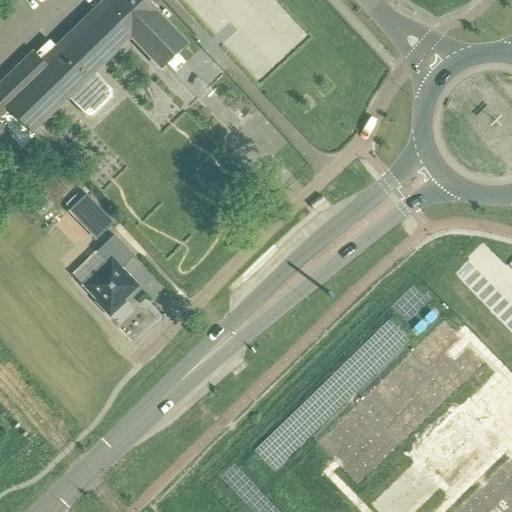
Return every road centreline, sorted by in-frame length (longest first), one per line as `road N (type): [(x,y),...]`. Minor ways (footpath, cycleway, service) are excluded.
road 1 (residential): [(421,52),(400,72),(360,145),(142,358)]
road 2 (primary): [(427,122),(419,151),(237,316),(217,347)]
road 3 (primary): [(217,347),(247,333),(439,188),(471,189)]
road 4 (primary): [(217,347),(45,511)]
